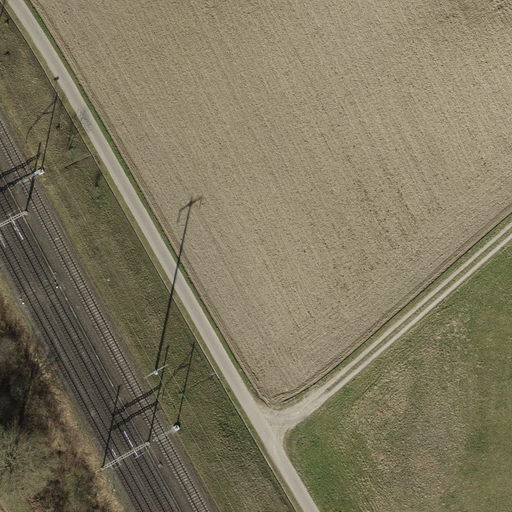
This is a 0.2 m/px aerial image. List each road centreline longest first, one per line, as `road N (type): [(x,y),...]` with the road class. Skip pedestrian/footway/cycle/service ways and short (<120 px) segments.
road 1 (track): [(14,0),(265,436)]
road 2 (track): [(265,436),(356,374),(511,235)]
